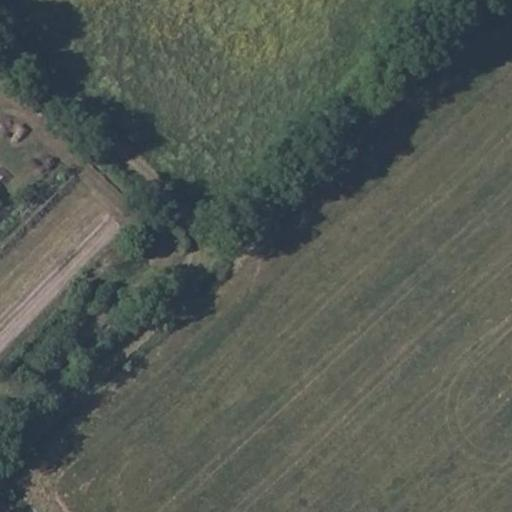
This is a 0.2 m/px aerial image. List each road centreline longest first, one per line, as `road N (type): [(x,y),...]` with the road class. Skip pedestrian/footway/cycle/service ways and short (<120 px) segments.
road 1 (track): [(0,469),(469,17),(511,18)]
road 2 (track): [(193,283),(192,243),(178,219),(0,41)]
